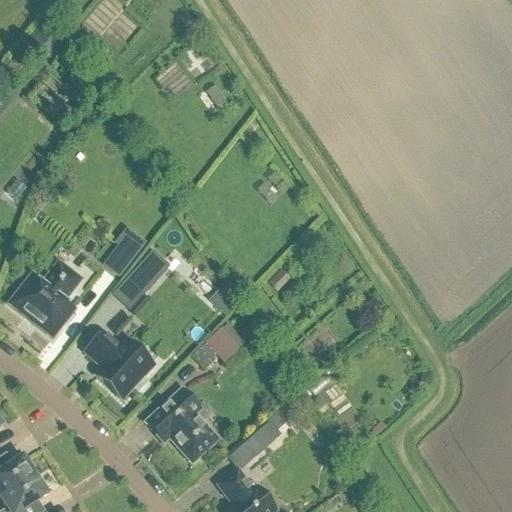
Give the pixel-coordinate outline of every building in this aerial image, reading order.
[(26,44),(44,59),(59,41),(41,26),(26,44)] [(119,282),(146,247),(127,233),(116,248),(119,250),(103,270),(119,282)] [(151,255),(126,283),(142,299),(168,271),(151,255)] [(57,266),(49,276),(41,288),(35,283),(26,294),(21,290),(13,301),(15,313),(23,320),(29,319),(36,324),(37,330),(45,337),(57,335),(65,325),(60,321),(69,310),(63,305),(80,283),(57,266)] [(101,282),(83,306),(92,314),(110,289),(101,282)] [(246,296),(230,282),(219,293),(235,308),(246,296)] [(195,291),(188,299),(214,324),(222,316),(195,291)] [(226,369),(244,354),(223,331),(206,347),(216,358),(226,369)] [(119,352),(104,338),(106,336),(105,335),(83,358),(84,359),(86,357),(101,371),(96,377),(94,376),(93,376),(123,404),(124,403),(122,402),(132,391),(136,394),(145,385),(141,381),(152,369),(124,343),(123,344),(125,346),(119,352)] [(206,347),(192,359),(202,370),(216,358),(206,347)] [(67,401),(75,411),(88,400),(81,390),(67,401)] [(215,443),(189,415),(195,410),(181,394),(146,426),(157,439),(163,433),(191,465),(215,443)] [(247,446),(258,459),(280,440),(275,434),(295,416),(287,406),(266,424),(268,427),(247,446)] [(0,501),(34,480),(29,472),(32,470),(25,459),(0,475),(0,501)] [(252,495),(237,474),(217,489),(229,505),(230,504),(234,509),(229,511),(272,511),(257,492),(252,495)] [(24,511),(46,498),(34,480),(0,501),(0,502),(6,511),(5,511),(24,511)]
